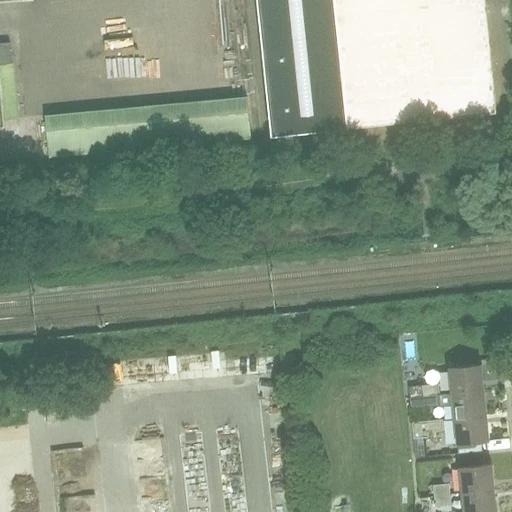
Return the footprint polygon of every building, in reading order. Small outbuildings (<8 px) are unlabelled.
[(261,0),(275,135),(349,126),(350,136),(412,132),(411,121),(497,112),(484,0),(261,0)] [(0,124),(3,124),(0,98),(0,64),(12,63),(10,43),(0,43),(0,124)] [(50,157),(251,139),(247,97),(46,115),(50,157)] [(452,393),(484,390),(482,365),(449,368),(452,393)] [(426,396),(440,394),(439,384),(424,385),(426,396)] [(440,394),(426,396),(411,397),(412,408),(440,405),(440,407),(453,405),(454,418),(487,414),(484,390),(452,393),(440,394)] [(458,453),(482,451),(481,441),(490,440),(487,414),(454,418),(457,443),(458,453)] [(426,437),(429,437),(428,432),(444,431),(443,419),(412,422),(414,439),(426,437)] [(246,472),(245,433),(228,434),(230,472),(246,472)] [(428,456),(426,437),(414,439),(416,457),(428,456)] [(64,466),(93,466),(93,452),(64,452),(64,466)] [(462,493),(495,489),(493,464),(460,467),(462,493)] [(177,483),(154,490),(158,503),(181,497),(177,483)] [(434,496),(450,494),(449,484),(433,485),(434,496)] [(464,511),(497,511),(495,489),(462,493),(464,511)] [(435,507),(451,505),(450,494),(434,496),(435,507)]
